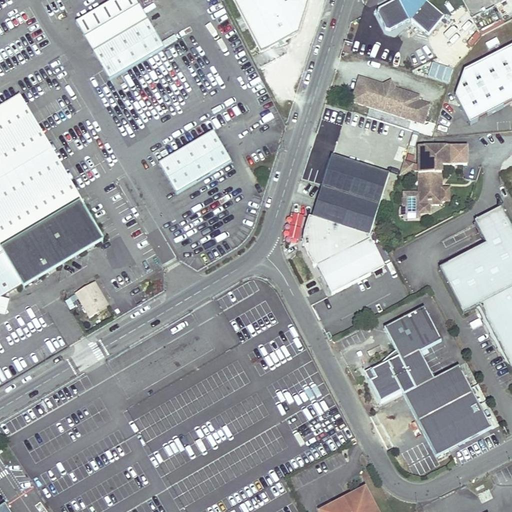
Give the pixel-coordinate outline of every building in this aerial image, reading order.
[(113,0),(76,22),(85,37),(139,5),(136,0),(113,0)] [(308,0),(233,0),(260,53),(276,45),(298,33),(308,0)] [(429,36),(444,18),(427,3),(427,0),(398,0),(399,0),(380,10),(378,15),(386,30),(390,32),(411,21),(429,36)] [(139,5),(85,37),(93,51),(147,19),(139,5)] [(460,29),(474,22),(468,10),(454,17),(460,29)] [(147,19),(93,51),(109,79),(164,47),(147,19)] [(511,46),(464,71),(454,97),(469,125),(511,103),(511,46)] [(359,79),(351,103),(422,125),(428,106),(416,103),(418,98),(394,90),(390,83),(382,87),(359,79)] [(19,95),(0,105),(0,315),(5,317),(9,300),(0,298),(0,297),(0,253),(84,204),(19,95)] [(213,132),(158,164),(176,194),(231,162),(213,132)] [(440,167),(451,167),(465,167),(465,149),(451,149),(418,149),(417,194),(403,194),(403,208),(399,208),(398,211),(398,216),(403,217),(403,220),(418,220),(418,219),(418,214),(428,214),(428,205),(448,206),(449,190),(440,190),(440,167)] [(309,219),(305,232),(305,233),(304,237),(304,241),(304,245),(305,249),(306,253),(307,255),(314,269),(317,268),(332,296),(385,269),(370,238),(389,176),(332,158),(312,220),(309,219)] [(413,164),(403,161),(399,177),(410,169),(413,164)] [(0,297),(0,298),(103,236),(84,204),(0,253),(0,297)] [(511,230),(501,210),(475,224),(486,246),(440,270),(464,317),(477,310),(480,308),(504,353),(511,368),(511,230)] [(88,318),(98,312),(97,310),(107,304),(95,282),(75,294),(88,318)] [(97,310),(98,312),(109,306),(107,304),(97,310)] [(480,308),(477,310),(501,354),(504,353),(480,308)] [(437,459),(493,430),(460,368),(435,381),(421,354),(442,343),(425,310),(385,331),(397,354),(389,359),(382,366),(372,371),(373,374),(367,377),(382,406),(403,395),(437,459)] [(375,511),(364,491),(349,499),(351,503),(338,510),(336,506),(323,511),(375,511)] [(349,499),(336,506),(338,510),(351,503),(349,499)]
